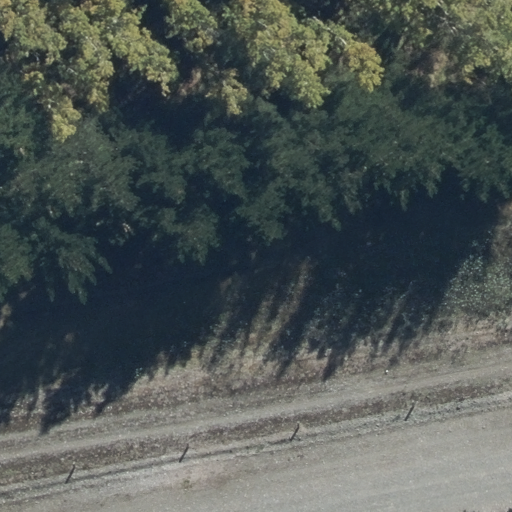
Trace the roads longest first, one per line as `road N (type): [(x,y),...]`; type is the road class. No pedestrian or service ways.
road 1 (track): [(0,441),(511,348)]
road 2 (unclassified): [(313,511),(511,475)]
